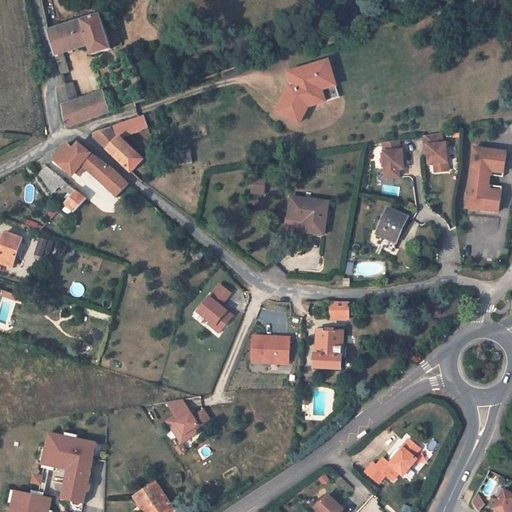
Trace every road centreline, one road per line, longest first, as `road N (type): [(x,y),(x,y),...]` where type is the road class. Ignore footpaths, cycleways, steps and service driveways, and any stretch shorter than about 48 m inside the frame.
road 1 (unclassified): [(495,294),(445,281),(365,293),(264,283),(82,136),(58,137)]
road 2 (residential): [(233,511),(447,366)]
road 3 (residential): [(58,137),(37,0)]
